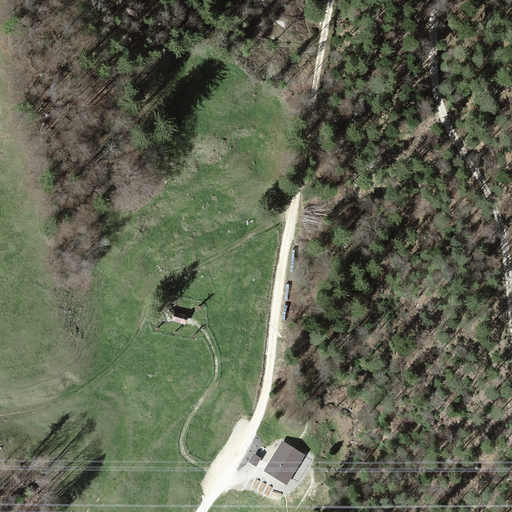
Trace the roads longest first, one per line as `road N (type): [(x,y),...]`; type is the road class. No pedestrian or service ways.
road 1 (track): [(198,511),(246,443),(260,407),(328,7)]
road 2 (track): [(0,415),(46,406),(99,379),(136,339),(151,295),(292,215)]
road 3 (track): [(435,0),(434,65),(447,125),(501,226),(511,318)]
